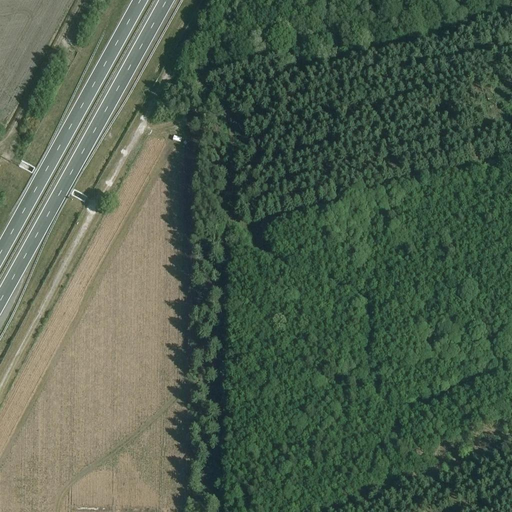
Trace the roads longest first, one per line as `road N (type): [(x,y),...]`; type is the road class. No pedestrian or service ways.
road 1 (track): [(511,375),(477,376),(423,406),(394,408),(370,379),(369,311),(360,294),(287,267),(258,248),(252,225),(511,154)]
road 2 (trunk): [(0,303),(167,0)]
road 3 (trunk): [(140,0),(0,253)]
road 4 (track): [(0,389),(96,206)]
road 5 (track): [(96,206),(166,80)]
